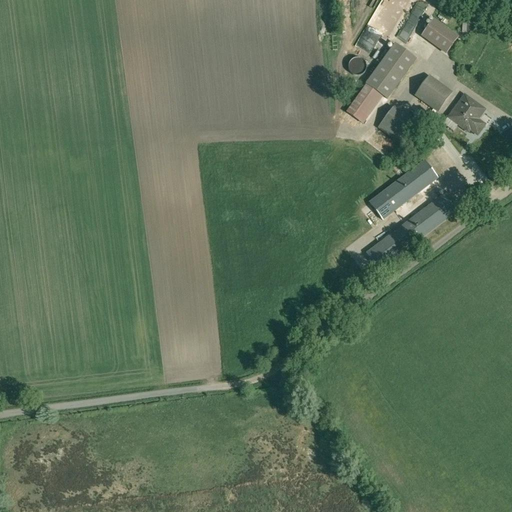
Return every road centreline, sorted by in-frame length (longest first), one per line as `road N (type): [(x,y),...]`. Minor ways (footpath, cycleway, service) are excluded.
road 1 (unclassified): [(0,414),(246,384),(511,186)]
road 2 (unknown): [(416,0),(402,58),(511,110)]
